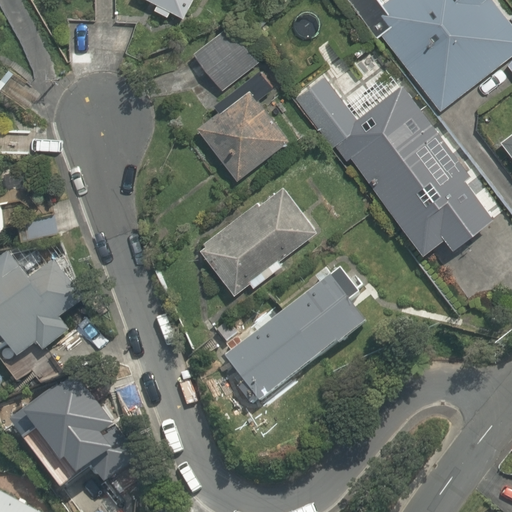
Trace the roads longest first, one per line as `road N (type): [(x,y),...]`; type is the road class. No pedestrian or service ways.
road 1 (residential): [(511,387),(421,394),(308,498),(258,510),(233,501),(202,464),(136,286),(100,108)]
road 2 (residential): [(430,511),(511,393)]
